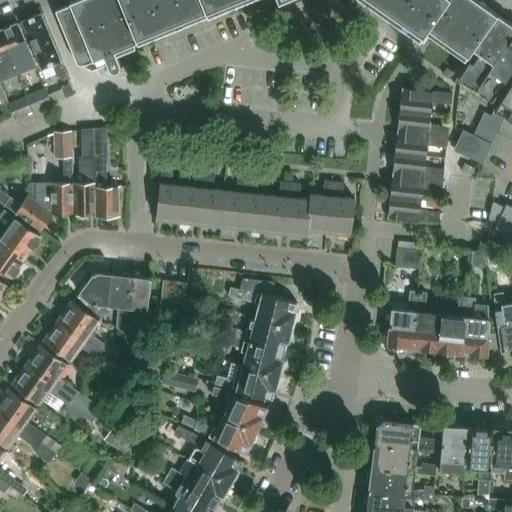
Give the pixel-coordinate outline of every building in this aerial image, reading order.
[(376,0),(421,32),(426,25),(432,29),(467,54),(472,47),(497,12),(479,0),(71,0),(69,1),(70,3),(55,9),(77,62),(81,64),(103,55),(108,67),(109,69),(111,70),(113,70),(116,70),(118,69),(119,67),(120,65),(119,62),(114,50),(133,42),(137,35),(221,0),(376,0)] [(289,35),(292,37),(296,38),(300,39),(303,40),(305,40),(310,40),(313,40),(316,40),(320,39),(324,38),(328,36),(330,35),(334,32),(336,31),(338,29),(340,27),(343,23),(357,3),(353,0),(327,0),(325,4),(320,1),(317,6),(316,7),(315,7),(313,8),(311,8),(310,8),(308,7),(307,7),(306,6),(305,5),(304,4),(303,3),(302,0),(298,0),(269,12),(271,17),(274,21),(277,25),(279,27),(281,29),(285,32),(289,35)] [(53,65),(57,77),(66,73),(59,56),(60,56),(42,12),(21,21),(41,69),(53,65)] [(472,47),(479,53),(492,61),(511,35),(511,34),(511,22),(497,12),(472,47)] [(0,32),(17,73),(35,65),(22,31),(18,22),(0,29),(0,32)] [(0,32),(0,79),(17,73),(0,32)] [(492,61),(479,53),(473,62),(469,60),(458,77),(497,103),(511,78),(511,34),(511,35),(492,61)] [(489,115),(501,120),(502,120),(504,115),(511,118),(511,78),(497,103),(493,109),(489,115)] [(62,86),(65,97),(74,94),(70,83),(62,86)] [(26,95),(33,111),(52,103),(45,86),(26,94),(26,95)] [(431,101),(451,103),(453,92),(402,87),(400,109),(430,112),(431,101)] [(15,119),(33,111),(26,95),(8,103),(15,119)] [(430,112),(400,109),(397,130),(448,136),(449,125),(429,123),(430,112)] [(474,134),(464,129),(454,149),(463,153),(482,162),(502,120),(501,120),(489,115),(484,112),(474,134)] [(95,156),(94,127),(81,128),(82,156),(95,156)] [(95,156),(108,156),(107,127),(94,127),(95,156)] [(73,157),(72,130),(53,131),(54,157),(63,157),(73,157)] [(448,136),(397,130),(395,152),(425,155),(427,144),(447,147),(448,136)] [(425,155),(395,152),(392,173),(443,179),(444,168),(424,166),(425,155)] [(95,156),(82,156),(78,156),(79,174),(82,174),(82,181),(74,181),(74,182),(73,212),(95,212),(95,163),(95,156)] [(95,156),(95,163),(95,212),(95,216),(118,216),(117,185),(105,185),(105,178),(106,177),(105,158),(108,158),(108,156),(95,156)] [(73,212),(74,182),(74,181),(73,181),(73,157),(63,157),(63,181),(28,181),(28,193),(51,210),(51,214),(54,216),(54,213),(73,212)] [(475,167),(464,162),(461,169),(472,175),(475,167)] [(177,222),(182,185),(170,183),(172,168),(161,167),(155,220),(177,222)] [(182,185),(177,222),(199,225),(205,172),(195,171),(193,186),(182,185)] [(205,172),(199,225),(220,227),(225,189),(213,188),(215,173),(205,172)] [(443,179),(392,173),(390,195),(421,198),(422,187),(442,190),(443,179)] [(225,189),(220,227),(242,230),(248,177),(238,176),(236,191),(225,189)] [(248,177),(242,230),(263,232),(268,194),(256,193),(258,178),(248,177)] [(268,194),(263,232),(285,234),(291,182),(281,180),(279,195),(268,194)] [(307,231),(308,231),(329,234),(334,181),(324,180),(323,194),(310,193),(309,198),(310,199),(307,231)] [(334,181),(329,234),(350,236),(355,198),(343,196),(344,182),(334,181)] [(291,182),(285,234),(307,237),(308,231),(307,231),(310,199),(309,198),(299,197),(301,183),(291,182)] [(40,230),(51,214),(51,210),(28,193),(20,203),(0,188),(0,200),(15,211),(32,224),(40,230)] [(421,198),(390,195),(387,217),(438,223),(439,212),(419,209),(421,198)] [(496,227),(511,234),(511,206),(507,204),(505,207),(494,202),(489,219),(491,220),(497,222),(496,227)] [(33,230),(14,216),(5,209),(0,215),(0,237),(26,256),(32,247),(33,248),(36,246),(39,242),(40,239),(39,238),(41,235),(33,230)] [(26,256),(0,237),(0,269),(3,271),(11,277),(13,274),(14,275),(17,273),(20,269),(20,266),(19,265),(26,256)] [(504,264),(504,267),(511,265),(511,258),(510,248),(488,238),(487,250),(489,266),(504,264)] [(422,268),(424,249),(424,245),(424,244),(398,241),(395,265),(422,268)] [(471,263),(486,264),(487,260),(485,260),(485,251),(472,250),(471,263)] [(79,292),(87,298),(93,303),(89,308),(105,319),(107,315),(108,305),(109,305),(112,274),(95,272),(86,283),(85,282),(79,289),(81,290),(79,292)] [(118,306),(116,327),(124,333),(125,334),(126,325),(131,274),(122,273),(122,275),(112,274),(109,305),(118,306)] [(148,307),(150,288),(151,278),(148,278),(140,277),(140,275),(131,274),(126,325),(134,326),(136,308),(147,310),(148,307)] [(229,295),(257,303),(254,316),(291,325),(291,323),(294,323),(296,314),(294,313),(297,301),(271,294),(274,281),(243,278),(240,289),(231,287),(229,295)] [(160,306),(172,307),(175,281),(163,279),(160,306)] [(160,306),(159,316),(183,318),(187,282),(175,281),(172,307),(160,306)] [(408,309),(391,307),(387,344),(391,345),(393,348),(398,348),(401,346),(412,347),(418,291),(410,290),(409,302),(408,309)] [(425,310),(427,292),(418,291),(412,347),(423,348),(426,351),(431,352),(434,349),(437,350),(441,312),(425,310)] [(511,301),(505,302),(504,296),(503,291),(493,293),(494,297),(493,297),(495,308),(494,309),(496,325),(498,325),(499,333),(502,348),(502,351),(503,351),(503,349),(510,348),(510,352),(511,351),(511,301)] [(451,351),(461,352),(467,296),(459,295),(457,314),(441,312),(437,350),(440,350),(442,353),(448,353),(451,351)] [(489,304),(475,303),(476,297),(467,296),(461,352),(473,354),(475,356),(480,357),(483,355),(487,355),(487,348),(488,345),(489,333),(490,324),(489,318),(489,304)] [(113,360),(118,353),(91,333),(101,320),(81,306),(73,300),(72,303),(68,304),(65,309),(65,312),(59,321),(113,360)] [(290,328),(291,325),(254,316),(251,329),(246,328),(246,331),(230,327),(228,335),(284,350),(287,338),(290,338),(292,329),(290,328)] [(45,341),(53,347),(72,361),(81,347),(109,367),(113,360),(59,321),(53,329),(50,330),(46,335),(46,339),(45,341)] [(215,323),(213,331),(216,332),(228,335),(230,327),(215,323)] [(140,324),(137,344),(143,348),(150,352),(151,341),(153,325),(152,325),(140,324)] [(216,332),(214,340),(226,343),(228,335),(216,332)] [(245,351),(241,364),(278,374),(279,371),(281,371),(284,362),(281,361),(284,350),(228,335),(226,343),(241,347),(241,350),(245,351)] [(59,378),(69,364),(42,344),(40,347),(37,348),(34,353),(33,356),(27,365),(74,399),(79,392),(59,378)] [(143,348),(133,365),(146,376),(147,367),(150,352),(143,348)] [(150,352),(147,367),(160,370),(162,354),(150,352)] [(278,374),(241,364),(241,365),(230,362),(226,377),(217,375),(215,383),(232,388),(235,389),(235,388),(262,396),(271,398),(275,386),(277,387),(280,377),(277,376),(278,374)] [(40,404),(43,400),(58,411),(63,404),(68,408),(69,406),(74,399),(27,365),(21,373),(18,374),(15,379),(15,382),(13,385),(40,404)] [(145,382),(145,386),(157,388),(160,370),(147,367),(146,376),(145,382)] [(165,370),(161,383),(196,392),(199,378),(165,370)] [(224,400),(228,402),(223,414),(257,430),(258,428),(261,426),(263,422),(262,418),(267,407),(258,403),(235,392),(235,391),(214,385),(211,394),(226,397),(224,400)] [(38,408),(19,394),(11,388),(9,390),(5,391),(2,396),(2,400),(0,402),(0,410),(42,442),(47,436),(27,422),(38,408)] [(79,392),(74,399),(88,409),(92,412),(93,408),(94,403),(79,392)] [(74,399),(69,406),(83,416),(88,409),(74,399)] [(0,441),(8,448),(18,435),(37,449),(42,442),(0,410),(0,441)] [(184,414),(181,422),(194,428),(197,420),(184,414)] [(212,427),(197,420),(194,428),(193,429),(212,437),(237,449),(246,453),(251,441),(255,440),(257,436),(256,432),(257,430),(223,414),(217,427),(213,425),(212,427)] [(437,448),(438,438),(437,438),(419,437),(421,424),(413,423),(413,422),(411,422),(409,419),(404,419),(401,421),(385,419),(382,415),(374,421),(377,425),(375,442),(375,443),(418,447),(437,450),(437,448)] [(446,425),(443,425),(442,435),(440,467),(440,474),(465,476),(465,469),(468,437),(468,427),(461,426),(458,426),(455,423),(449,423),(446,425)] [(471,427),(468,427),(465,469),(478,470),(477,492),(489,493),(491,470),(493,428),(483,427),(480,425),(474,424),(471,427)] [(178,425),(174,432),(187,440),(188,439),(192,432),(178,425)] [(493,428),(491,470),(504,471),(504,479),(511,478),(511,429),(508,429),(505,426),(499,426),(496,428),(493,428)] [(236,470),(242,459),(233,454),(207,439),(207,440),(192,431),(192,432),(188,439),(201,446),(200,448),(194,447),(188,458),(196,463),(229,481),(231,479),(234,478),(237,474),(236,470)] [(119,433),(111,444),(124,454),(132,443),(119,433)] [(47,436),(42,442),(56,453),(61,445),(47,435),(47,436)] [(37,449),(34,452),(48,463),(51,459),(56,453),(42,442),(37,449)] [(436,474),(436,463),(422,461),(421,466),(416,465),(418,447),(375,443),(374,446),(371,448),(370,454),(373,457),(373,460),(373,461),(373,465),(372,465),(372,467),(415,472),(436,474)] [(0,468),(0,458),(6,451),(0,446),(0,478),(10,485),(13,481),(14,479),(0,468)] [(171,467),(167,474),(217,503),(223,493),(227,491),(229,487),(228,483),(229,481),(196,463),(188,458),(187,458),(179,472),(171,467)] [(103,465),(116,472),(122,461),(107,459),(103,465)] [(433,498),(434,486),(425,485),(424,489),(420,488),(420,489),(413,488),(415,472),(372,467),(371,470),(368,472),(367,478),(370,481),(369,484),(370,484),(370,489),(369,489),(369,490),(415,496),(433,498)] [(211,511),(217,503),(167,474),(163,482),(176,489),(174,492),(178,494),(172,505),(183,511),(211,511)] [(0,488),(5,492),(10,485),(0,478),(0,488)] [(369,490),(369,494),(365,496),(365,502),(367,505),(367,508),(368,508),(367,511),(443,511),(444,511),(413,509),(415,496),(369,490)] [(488,508),(498,508),(497,511),(511,511),(511,503),(505,503),(506,498),(489,497),(488,508)] [(90,511),(78,503),(71,511),(90,511)]
